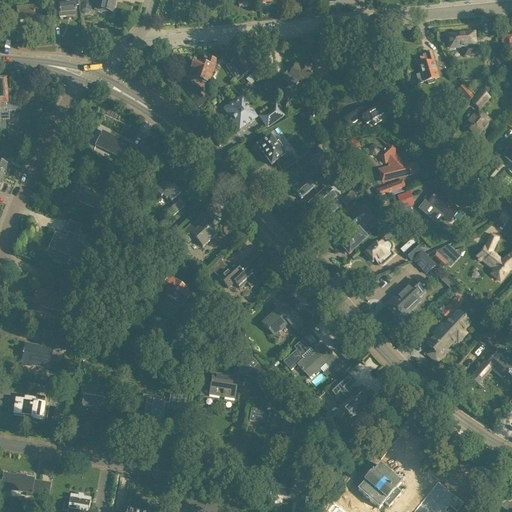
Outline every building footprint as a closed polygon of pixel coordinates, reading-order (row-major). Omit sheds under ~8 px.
[(74,0),(75,5),(58,6),(59,19),(76,18),(75,6),(80,6),(79,0),(74,0)] [(96,0),(94,11),(112,15),(115,0),(96,0)] [(22,5),(16,5),(17,22),(35,21),(34,9),(38,9),(37,2),(33,3),(33,7),(23,8),(22,5)] [(84,3),(81,6),(81,12),(84,15),(88,15),(90,12),(90,5),(87,2),(84,3)] [(457,36),(449,37),(450,48),(460,47),(460,49),(463,48),(464,57),(476,56),(475,48),(474,48),(473,46),(474,46),(473,34),(465,35),(463,34),(459,34),(457,36)] [(423,59),(416,61),(420,75),(416,76),(418,84),(424,83),(427,82),(428,85),(435,83),(434,80),(438,79),(431,53),(426,55),(422,56),(423,59)] [(241,56),(231,63),(241,78),(251,71),(241,56)] [(193,64),(188,78),(208,85),(216,62),(207,59),(205,66),(196,62),(193,61),(192,64),(193,64)] [(287,72),(282,79),(291,85),(292,83),(295,85),(298,80),(306,84),(307,83),(314,87),(320,75),(313,71),(315,70),(307,65),(303,70),(295,65),(289,74),(287,72)] [(272,79),(267,87),(272,90),(277,82),(272,79)] [(5,82),(0,81),(0,131),(6,131),(5,121),(9,120),(9,112),(14,111),(17,109),(16,104),(14,102),(11,102),(10,88),(9,87),(5,87),(5,82)] [(464,86),(457,91),(468,103),(474,97),(464,86)] [(481,92),(472,103),(480,110),(489,99),(481,92)] [(198,93),(190,100),(197,108),(205,102),(198,93)] [(240,97),(221,110),(236,132),(255,119),(240,97)] [(282,101),(278,110),(281,113),(285,115),(289,104),(282,101)] [(355,106),(344,113),(351,125),(362,118),(366,125),(371,122),(374,126),(381,122),(378,118),(383,115),(382,113),(384,112),(381,107),(379,108),(376,102),(359,112),(355,106)] [(276,106),(260,118),(267,128),(283,117),(276,106)] [(467,124),(463,129),(478,141),(480,138),(481,139),(485,134),(484,134),(493,123),(478,110),(473,117),(472,117),(467,123),(467,124)] [(102,132),(96,146),(123,159),(122,162),(128,165),(135,150),(130,147),(130,146),(102,132)] [(277,143),(272,136),(259,146),(273,165),(279,161),(281,164),(280,165),(285,171),(299,161),(294,155),(287,159),(285,157),(286,156),(282,149),(286,146),(282,140),(277,143)] [(347,141),(350,151),(360,148),(356,138),(347,141)] [(12,152),(13,139),(1,139),(0,151),(12,152)] [(387,149),(378,157),(385,164),(386,162),(391,167),(387,172),(381,178),(383,183),(414,175),(412,164),(406,166),(395,155),(395,151),(392,148),(387,149)] [(308,156),(313,161),(321,154),(316,149),(308,156)] [(0,177),(4,179),(9,167),(0,163),(0,177)] [(307,178),(293,191),(301,200),(314,189),(318,193),(327,184),(315,171),(315,172),(314,170),(315,169),(310,164),(301,172),(307,178)] [(78,182),(71,197),(105,213),(111,197),(78,182)] [(163,182),(154,191),(161,198),(162,197),(165,200),(167,199),(173,206),(166,212),(172,217),(185,205),(177,197),(180,194),(173,186),(171,188),(168,184),(166,185),(163,182)] [(321,196),(309,206),(311,208),(309,209),(314,215),(316,214),(317,215),(324,208),(330,215),(340,206),(334,200),(336,199),(328,190),(330,188),(327,184),(318,193),(321,196)] [(393,185),(379,191),(382,198),(396,193),(393,185)] [(424,203),(418,211),(432,222),(438,214),(442,217),(450,223),(458,212),(441,198),(443,196),(438,191),(434,196),(430,193),(424,201),(428,204),(427,205),(424,203)] [(409,194),(397,198),(400,208),(401,210),(413,206),(409,194)] [(345,208),(349,204),(344,199),(340,202),(345,208)] [(345,224),(339,230),(345,237),(345,236),(348,239),(341,246),(342,248),(340,250),(345,255),(347,253),(349,255),(370,236),(363,228),(359,223),(369,215),(363,208),(353,217),(354,219),(347,226),(345,224)] [(190,226),(180,235),(187,243),(193,238),(202,247),(217,233),(206,221),(195,232),(190,226)] [(68,223),(64,233),(77,238),(79,238),(81,233),(83,229),(68,223)] [(55,234),(49,249),(78,260),(84,246),(55,234)] [(484,248),(476,257),(479,259),(478,261),(480,262),(481,261),(494,272),(491,275),(500,282),(510,270),(511,267),(511,253),(502,262),(491,253),(498,239),(491,236),(485,249),(484,248)] [(376,243),(365,253),(372,261),(371,262),(372,262),(374,260),(385,272),(398,260),(381,241),(378,244),(376,242),(375,242),(376,243)] [(419,249),(408,259),(412,263),(414,261),(423,253),(419,249)] [(133,251),(127,259),(142,272),(150,262),(139,254),(138,255),(133,251)] [(436,252),(426,257),(440,270),(447,263),(446,262),(436,252)] [(423,253),(414,261),(426,275),(435,267),(423,253)] [(218,260),(209,268),(215,274),(223,266),(218,260)] [(229,268),(218,278),(228,288),(234,282),(239,287),(239,288),(246,282),(250,287),(256,282),(252,277),(255,274),(254,273),(254,274),(244,263),(245,263),(244,262),(233,273),(229,268)] [(161,276),(154,284),(160,289),(160,290),(159,291),(166,296),(163,300),(173,307),(175,304),(182,309),(183,307),(184,308),(187,304),(186,303),(193,294),(172,278),(170,280),(169,278),(167,281),(161,276)] [(413,281),(385,306),(397,318),(394,320),(401,328),(411,319),(407,315),(420,303),(417,300),(424,294),(413,281)] [(84,288),(82,296),(93,299),(94,298),(95,298),(96,293),(95,292),(95,291),(84,288)] [(36,289),(32,305),(79,316),(83,301),(71,298),(59,295),(36,289)] [(454,299),(440,314),(447,321),(461,305),(454,299)] [(283,304),(262,323),(274,335),(286,324),(295,333),(303,326),(294,316),(283,304)] [(458,313),(427,345),(432,350),(430,352),(439,361),(446,353),(444,350),(449,345),(451,347),(471,326),(458,313)] [(489,331),(482,339),(493,348),(500,341),(489,331)] [(25,345),(22,361),(50,366),(53,350),(65,352),(68,338),(58,336),(58,334),(43,332),(42,343),(43,343),(42,348),(25,345)] [(296,351),(283,363),(291,371),(297,365),(310,379),(315,374),(317,376),(321,372),(319,370),(326,364),(332,372),(339,365),(322,346),(310,358),(306,354),(313,348),(305,339),(294,349),(296,351)] [(488,359),(471,379),(478,385),(491,370),(502,379),(507,374),(511,377),(511,376),(511,368),(500,359),(503,357),(497,352),(490,360),(488,359)] [(359,359),(356,355),(347,363),(350,367),(359,359)] [(240,367),(239,373),(247,375),(254,381),(265,371),(250,356),(240,367)] [(213,374),(210,395),(235,400),(236,388),(232,387),(233,377),(213,374)] [(347,374),(326,393),(335,402),(339,398),(345,404),(336,412),(341,417),(340,418),(342,420),(343,419),(348,424),(356,416),(363,424),(366,420),(367,421),(369,420),(368,419),(372,416),(365,408),(373,401),(361,389),(353,396),(344,386),(342,388),(338,383),(348,374),(347,374)] [(83,386),(81,397),(83,398),(82,406),(102,410),(103,401),(106,402),(108,390),(107,390),(83,387),(83,386)] [(140,413),(138,424),(153,426),(153,424),(161,425),(163,409),(186,412),(189,391),(183,390),(182,397),(170,395),(169,404),(159,402),(160,398),(145,396),(144,405),(146,405),(145,414),(140,413)] [(16,399),(14,415),(25,417),(24,422),(32,424),(33,418),(42,420),(45,405),(44,405),(45,398),(36,396),(36,399),(25,397),(25,400),(16,399)] [(308,406),(303,401),(298,406),(303,411),(308,406)] [(252,409),(249,421),(255,422),(255,420),(266,423),(265,427),(269,428),(268,433),(274,434),(273,441),(281,442),(282,439),(299,443),(299,439),(293,431),(289,431),(289,428),(284,423),(280,422),(281,419),(275,413),(268,412),(268,413),(258,411),(258,410),(252,409)] [(360,493),(354,499),(369,511),(374,511),(377,509),(378,510),(383,504),(388,508),(391,504),(397,498),(400,494),(396,490),(401,485),(397,482),(402,476),(388,464),(383,469),(380,467),(373,474),(373,473),(372,474),(367,470),(360,478),(365,482),(364,483),(365,484),(358,492),(360,493)] [(4,474),(1,489),(31,494),(31,497),(37,498),(48,500),(51,484),(40,482),(34,481),(34,479),(4,474)] [(266,477),(263,493),(265,494),(272,496),(272,495),(277,496),(277,493),(283,494),(282,496),(290,498),(293,481),(286,480),(286,477),(280,476),(279,479),(266,477)] [(345,511),(334,503),(327,511),(456,511),(465,502),(447,488),(440,496),(436,493),(430,499),(435,503),(429,511),(425,507),(420,511),(345,511)] [(70,495),(67,511),(88,511),(91,498),(83,497),(84,495),(83,495),(82,500),(78,499),(79,495),(78,495),(78,496),(70,495)] [(298,495),(295,511),(312,511),(315,498),(298,495)]
